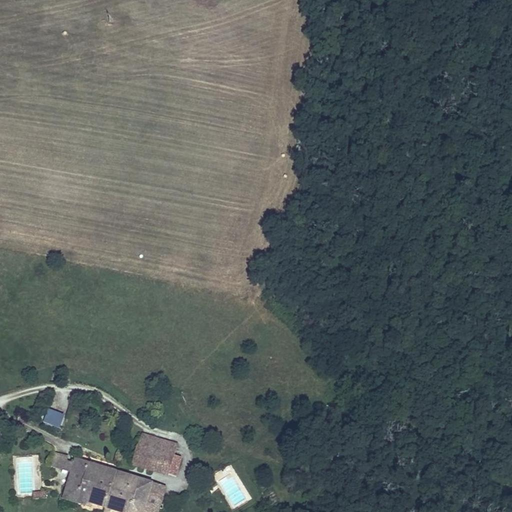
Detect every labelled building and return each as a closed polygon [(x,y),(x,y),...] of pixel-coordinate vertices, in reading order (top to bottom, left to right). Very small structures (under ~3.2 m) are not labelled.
[(48,410),(43,424),(59,430),(64,416),(48,410)] [(183,441),(177,439),(159,435),(160,423),(145,420),(139,448),(178,456),(183,441)] [(159,435),(177,439),(179,427),(160,423),(159,435)] [(53,443),(46,441),(44,453),(62,458),(65,448),(56,446),(53,443)] [(66,445),(65,448),(62,458),(54,485),(78,492),(80,486),(135,499),(136,490),(147,491),(155,469),(66,445)] [(220,472),(213,461),(210,464),(216,474),(220,472)] [(169,473),(155,469),(147,491),(136,490),(135,499),(159,505),(169,473)] [(23,491),(38,491),(38,483),(23,484),(23,491)] [(33,492),(33,500),(45,499),(45,491),(33,492)]
